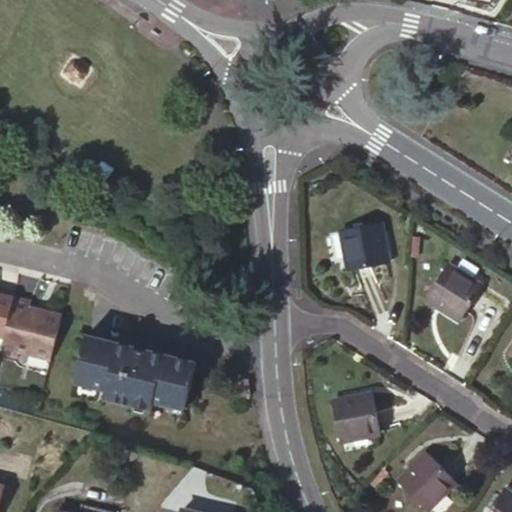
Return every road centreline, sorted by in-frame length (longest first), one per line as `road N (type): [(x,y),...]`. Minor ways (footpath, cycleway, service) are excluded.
road 1 (residential): [(276,338),(236,340),(184,324),(104,274),(0,244)]
road 2 (residential): [(275,330),(329,321),(511,436)]
road 3 (tertiary): [(314,98),(511,223)]
road 4 (residential): [(511,53),(400,23),(349,20),(309,45)]
road 5 (residential): [(273,127),(261,185),(275,330)]
road 6 (residential): [(276,338),(299,511)]
